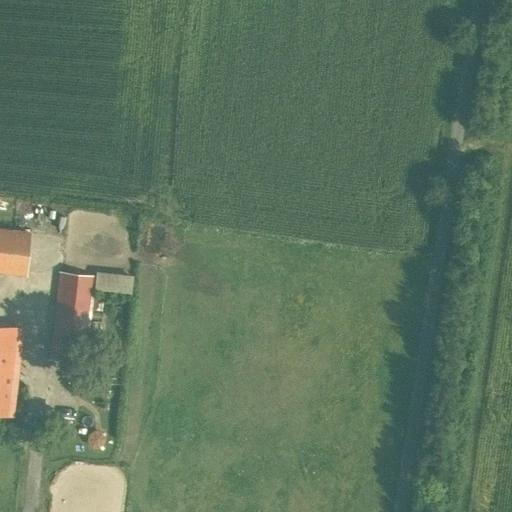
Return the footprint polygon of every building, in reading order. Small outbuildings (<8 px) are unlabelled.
[(32,233),(0,229),(0,269),(27,273),(32,233)] [(62,271),(51,359),(85,363),(95,275),(62,271)] [(21,328),(0,326),(0,375),(15,376),(21,328)] [(106,368),(85,365),(81,398),(102,400),(106,368)] [(15,376),(0,375),(0,413),(11,414),(15,376)]
